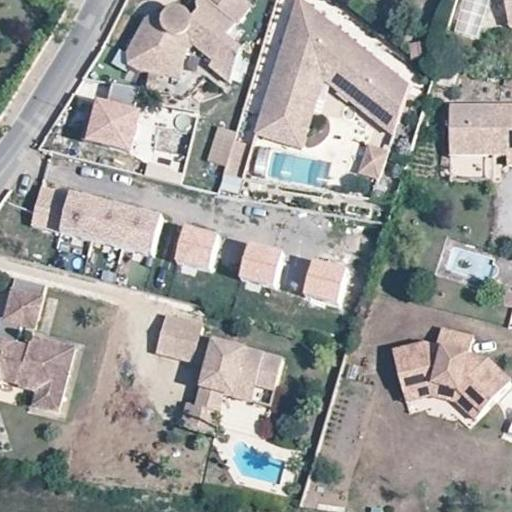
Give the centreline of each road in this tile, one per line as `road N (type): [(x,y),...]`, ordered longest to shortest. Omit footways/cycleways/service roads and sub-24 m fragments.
road 1 (unknown): [(0,267),(203,313)]
road 2 (residential): [(104,0),(0,168)]
